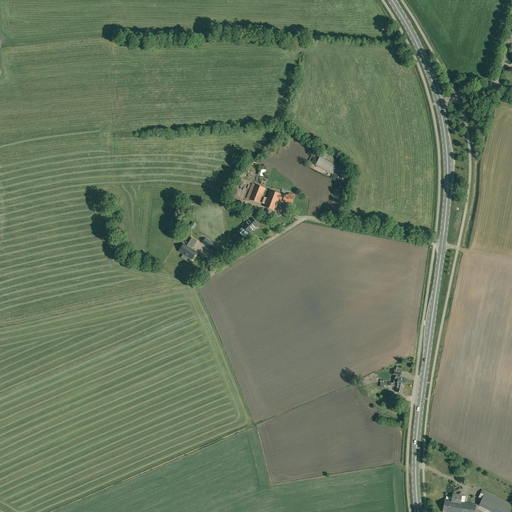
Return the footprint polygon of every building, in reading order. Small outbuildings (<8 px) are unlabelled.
[(340,160),(323,151),(315,165),(333,174),(340,160)] [(251,183),(245,198),(249,199),(259,204),(260,202),(264,204),(263,206),(275,211),(279,200),(283,201),(287,202),(286,204),(291,205),(292,203),(293,197),(288,196),(285,195),(284,195),(281,195),(281,194),(270,190),(267,198),(262,197),(265,188),(254,184),(251,183)] [(241,225),(236,230),(240,234),(245,229),(249,234),(258,225),(251,217),(242,226),(241,225)] [(232,236),(235,239),(242,247),(246,244),(239,236),(239,237),(235,233),(232,236)] [(184,238),(178,244),(189,254),(195,248),(191,244),(193,242),(189,237),(186,240),(184,238)] [(205,238),(202,243),(215,251),(218,246),(205,238)] [(396,367),(396,370),(395,369),(394,374),(401,375),(402,371),(401,371),(402,368),(396,367)] [(403,385),(405,386),(406,380),(400,379),(401,377),(396,376),(395,380),(398,381),(397,384),(403,385)] [(403,385),(397,384),(390,382),(389,385),(397,387),(396,392),(401,393),(403,385)] [(392,394),(392,395),(389,395),(388,402),(390,403),(389,406),(397,408),(399,396),(392,394)] [(511,504),(486,492),(480,503),(479,506),(491,511),(509,511),(511,507),(511,504)] [(443,511),(474,511),(476,505),(460,502),(461,496),(453,494),(452,500),(445,499),(443,511)]
